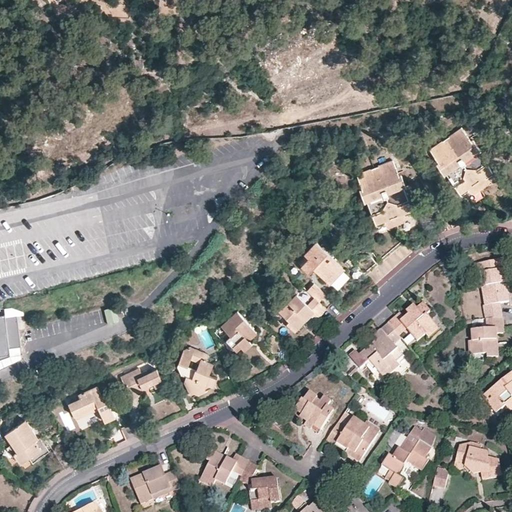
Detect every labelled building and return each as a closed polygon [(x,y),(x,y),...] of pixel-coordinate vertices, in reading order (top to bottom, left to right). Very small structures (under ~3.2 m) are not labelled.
[(348,75),(334,38),(266,63),(279,100),(348,75)] [(62,147),(63,149),(68,145),(72,145),(73,146),(74,142),(81,142),(90,149),(93,147),(94,142),(102,142),(102,138),(102,133),(106,133),(111,137),(118,127),(122,129),(123,127),(127,120),(124,117),(127,109),(128,100),(134,95),(132,93),(130,91),(125,95),(120,95),(119,99),(115,99),(112,99),(111,102),(107,102),(108,110),(102,116),(98,116),(92,116),(87,122),(68,130),(65,140),(63,144),(61,145),(62,147)] [(471,135),(466,127),(449,137),(432,149),(437,157),(447,171),(457,187),(463,195),(471,190),(475,191),(482,187),(488,183),(488,179),(497,173),(492,166),(480,149),(471,135)] [(396,167),(394,159),(376,166),(356,173),(361,186),(366,200),(373,219),(376,226),(384,223),(388,225),(396,222),(403,220),(406,214),(413,212),(410,204),(404,186),(396,167)] [(395,230),(370,249),(379,261),(404,243),(395,230)] [(328,285),(344,269),(320,244),(307,256),(311,260),(303,267),(311,275),(315,271),(319,267),(323,272),(319,275),(324,280),(328,285)] [(366,251),(354,260),(364,272),(375,263),(366,251)] [(484,305),(486,319),(487,319),(504,318),(502,302),(510,301),(508,293),(501,258),(478,264),(480,283),(486,282),(489,304),(484,305)] [(346,273),(344,269),(328,285),(329,285),(331,287),(346,273)] [(54,271),(3,285),(8,301),(58,286),(54,271)] [(480,283),(484,305),(489,304),(486,282),(480,283)] [(328,296),(316,284),(309,291),(316,297),(322,303),(328,296)] [(322,303),(316,297),(309,304),(298,294),(290,302),(288,300),(278,310),(286,319),(289,322),(287,324),(295,332),(308,319),(312,316),(317,320),(328,309),(322,303)] [(402,313),(390,323),(400,335),(408,329),(419,341),(427,334),(430,337),(440,328),(429,314),(431,312),(424,303),(417,309),(414,306),(411,308),(404,315),(402,313)] [(115,309),(105,311),(108,325),(118,323),(115,309)] [(286,319),(278,310),(272,316),(281,324),(286,319)] [(258,334),(238,312),(222,327),(232,338),(228,342),(238,353),(247,345),(258,334)] [(470,341),(471,356),(483,355),(488,355),(488,359),(499,358),(498,346),(498,335),(505,334),(504,318),(487,319),(487,328),(473,331),(473,341),(470,341)] [(362,370),(368,364),(372,362),(384,376),(391,370),(394,373),(402,366),(394,356),(401,350),(397,345),(403,339),(400,335),(390,323),(379,333),(375,336),(379,340),(383,344),(377,350),(373,346),(361,355),(357,351),(351,357),(362,370)] [(286,348),(274,334),(265,344),(274,354),(278,355),(286,348)] [(383,344),(379,340),(373,346),(377,350),(383,344)] [(213,373),(216,363),(209,360),(211,353),(188,346),(183,349),(178,364),(191,390),(200,393),(206,391),(209,383),(216,386),(217,383),(220,376),(213,373)] [(437,364),(447,359),(444,354),(434,359),(437,364)] [(154,386),(156,390),(165,386),(157,371),(149,374),(148,371),(143,374),(140,369),(121,378),(133,401),(140,397),(138,392),(154,386)] [(511,373),(485,397),(498,414),(507,407),(511,402),(511,373)] [(83,399),(70,405),(76,417),(99,406),(107,421),(117,416),(109,399),(102,385),(81,395),(83,399)] [(149,393),(156,390),(154,386),(138,392),(140,397),(149,393)] [(335,411),(329,406),(321,401),(318,399),(318,397),(310,391),(304,399),(303,398),(290,417),(298,422),(303,415),(309,419),(307,424),(314,429),(321,433),(335,411)] [(321,401),(329,406),(333,400),(325,396),(321,401)] [(99,406),(76,417),(78,421),(100,409),(99,406)] [(339,422),(328,440),(337,446),(342,439),(365,455),(380,434),(366,425),(355,418),(348,428),(339,422)] [(38,441),(42,438),(27,420),(8,434),(10,439),(8,440),(12,445),(20,457),(25,463),(33,457),(44,449),(38,441)] [(368,421),(366,425),(380,434),(383,430),(368,421)] [(314,429),(307,424),(305,426),(304,428),(311,433),(314,429)] [(422,465),(429,455),(433,448),(436,436),(425,428),(422,431),(415,426),(402,446),(394,455),(391,454),(384,466),(391,471),(387,478),(391,480),(391,482),(400,488),(407,479),(400,474),(404,468),(406,465),(410,458),(417,462),(422,465)] [(68,454),(75,448),(63,432),(56,438),(68,454)] [(52,451),(42,438),(38,441),(44,449),(33,457),(37,462),(46,456),(52,451)] [(342,439),(337,446),(349,454),(361,462),(365,455),(342,439)] [(481,469),(481,473),(482,478),(503,475),(500,459),(490,457),(488,451),(484,451),(482,450),(483,445),(474,444),(467,446),(459,447),(456,458),(454,462),(473,467),(474,468),(481,469)] [(20,457),(12,445),(9,448),(17,459),(20,457)] [(241,478),(249,462),(236,455),(233,461),(222,455),(213,450),(207,461),(212,464),(204,477),(216,484),(218,481),(228,486),(235,474),(241,478)] [(431,456),(429,455),(422,465),(417,462),(416,465),(425,470),(432,460),(430,458),(431,456)] [(272,509),(271,503),(279,502),(278,481),(278,480),(277,479),(263,479),(259,479),(259,475),(255,473),(258,467),(249,462),(241,478),(240,480),(249,484),(251,482),(252,491),(256,491),(257,510),(272,509)] [(472,469),(473,467),(454,462),(453,467),(458,471),(464,470),(470,472),(472,469)] [(173,492),(184,488),(176,470),(167,474),(163,466),(155,469),(156,473),(146,477),(144,473),(133,478),(143,505),(155,500),(153,496),(171,488),(173,492)] [(445,469),(438,467),(434,485),(445,488),(449,473),(445,469)] [(156,473),(155,469),(149,471),(144,473),(146,477),(156,473)] [(213,489),(216,484),(204,477),(201,482),(213,489)] [(216,486),(214,491),(225,496),(227,491),(216,486)] [(155,500),(173,492),(171,488),(153,496),(155,500)] [(101,511),(96,503),(76,511),(101,511)] [(324,511),(316,503),(310,508),(306,505),(300,511),(299,511),(324,511)]
